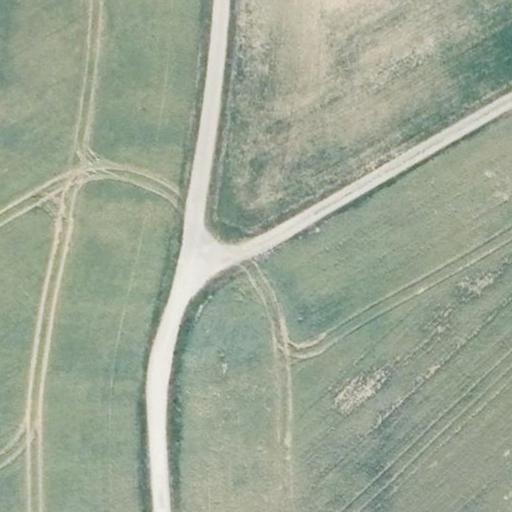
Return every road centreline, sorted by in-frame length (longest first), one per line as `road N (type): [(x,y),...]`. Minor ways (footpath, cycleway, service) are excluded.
road 1 (track): [(511,102),(185,285)]
road 2 (track): [(185,285),(220,0)]
road 3 (track): [(161,511),(156,401),(185,285)]
